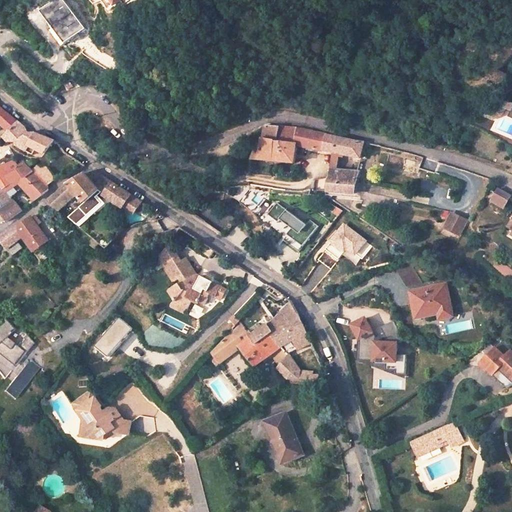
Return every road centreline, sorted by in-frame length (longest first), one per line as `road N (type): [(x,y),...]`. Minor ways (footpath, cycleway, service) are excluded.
road 1 (residential): [(94,161),(293,289),(326,335),(380,511)]
road 2 (residential): [(169,156),(275,115),(422,148),(511,182)]
road 3 (residential): [(49,127),(73,100),(89,99),(134,140),(169,156)]
road 4 (residential): [(303,184),(202,171),(169,156)]
